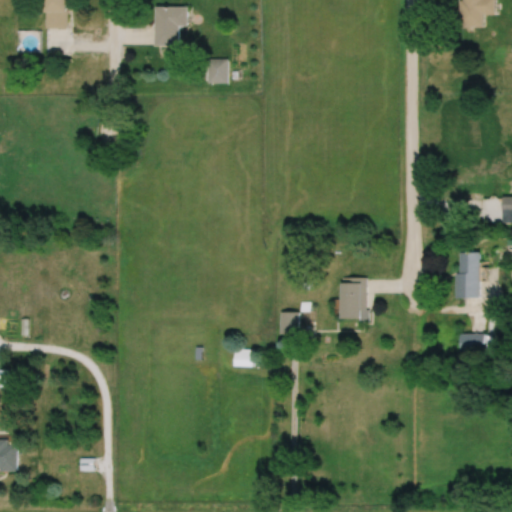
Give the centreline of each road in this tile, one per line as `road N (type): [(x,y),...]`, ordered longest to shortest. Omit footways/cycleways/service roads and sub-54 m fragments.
road 1 (residential): [(411,0),(413,290)]
road 2 (residential): [(113,0),(115,135)]
